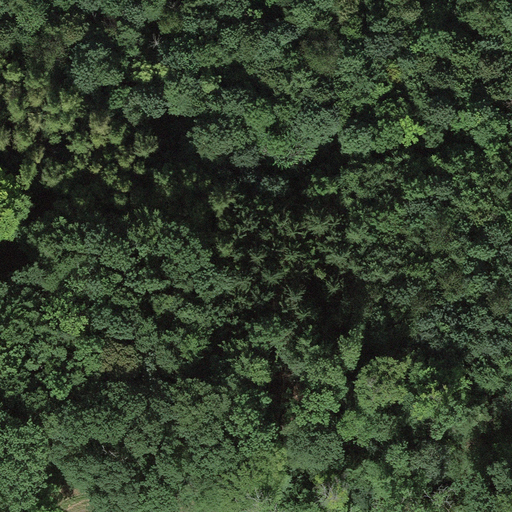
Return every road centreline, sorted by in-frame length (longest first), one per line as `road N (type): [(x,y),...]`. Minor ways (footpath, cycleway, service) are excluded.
road 1 (track): [(0,53),(171,142),(253,175),(284,175)]
road 2 (track): [(511,144),(346,158),(284,175)]
